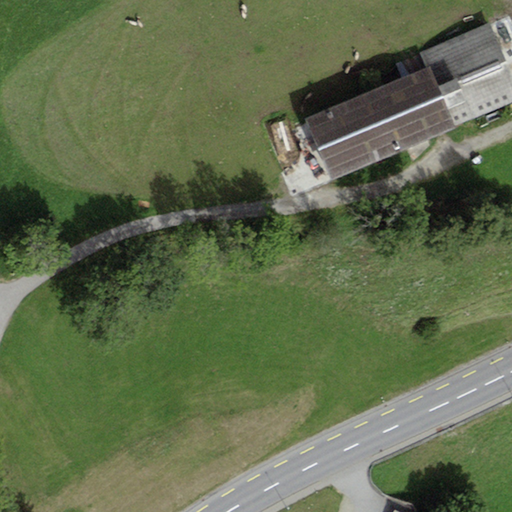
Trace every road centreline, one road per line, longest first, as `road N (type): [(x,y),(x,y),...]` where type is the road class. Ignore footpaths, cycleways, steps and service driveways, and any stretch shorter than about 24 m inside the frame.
road 1 (track): [(0,296),(144,227),(421,178)]
road 2 (primary): [(229,511),(511,371)]
